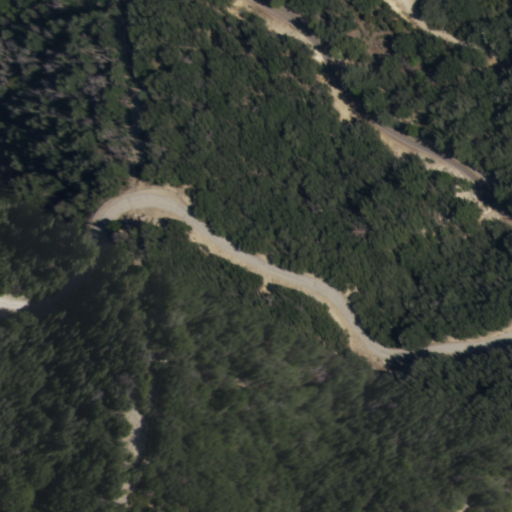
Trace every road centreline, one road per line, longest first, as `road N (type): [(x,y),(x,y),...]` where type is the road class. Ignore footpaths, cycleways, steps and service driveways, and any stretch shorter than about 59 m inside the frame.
road 1 (tertiary): [(511,216),(478,186),(362,116),(312,40),(249,0)]
road 2 (track): [(511,55),(471,51),(423,30),(398,0)]
